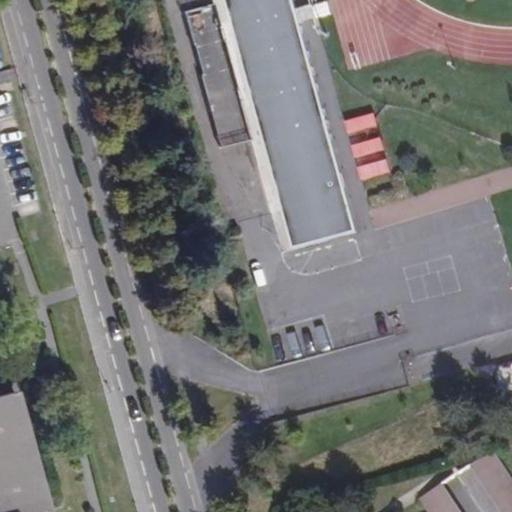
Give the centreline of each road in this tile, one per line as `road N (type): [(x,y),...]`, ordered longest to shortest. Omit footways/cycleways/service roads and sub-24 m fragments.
road 1 (tertiary): [(188,511),(45,0)]
road 2 (tertiary): [(18,0),(160,511)]
